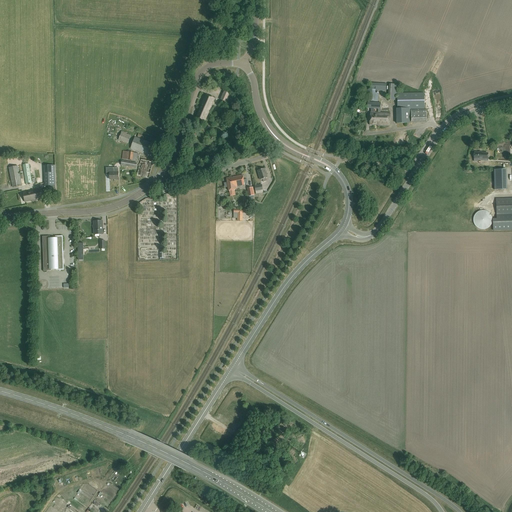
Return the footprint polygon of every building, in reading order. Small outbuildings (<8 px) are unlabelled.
[(386,84),(370,83),(370,88),(375,88),(375,90),(369,89),(368,101),(378,102),(379,93),(376,93),(376,91),(386,92),(386,84)] [(398,85),(389,84),(388,101),(396,101),(397,101),(397,109),(396,109),(397,123),(410,123),(410,109),(424,109),(424,93),(398,94),(398,85)] [(230,94),(224,91),(220,100),(226,102),(230,94)] [(214,99),(204,94),(200,104),(201,105),(196,118),(204,122),(208,112),(214,99)] [(381,102),(368,102),(368,108),(378,109),(378,113),(375,112),(375,110),(371,109),(371,112),(370,112),(370,125),(378,126),(389,127),(390,113),(380,113),(381,102)] [(426,120),(426,109),(410,110),(411,121),(426,120)] [(131,135),(121,132),(118,141),(128,144),(131,135)] [(157,145),(135,137),(131,149),(153,156),(157,145)] [(139,154),(124,151),(122,159),(137,162),(139,154)] [(488,153),(474,153),(474,158),(474,161),(477,162),(478,160),(488,161),(488,153)] [(137,162),(122,160),(121,166),(136,168),(137,162)] [(153,162),(141,160),(136,176),(148,179),(153,162)] [(32,184),(29,164),(23,165),(26,185),(32,184)] [(55,186),(55,165),(44,166),(45,186),(55,186)] [(18,166),(9,168),(12,188),(22,186),(21,179),(24,179),(23,173),(20,174),(18,166)] [(267,178),(264,168),(257,171),(260,180),(262,179),(263,182),(266,181),(266,178),(267,178)] [(118,179),(118,170),(114,170),(114,173),(110,173),(110,180),(118,179)] [(504,190),(503,170),(494,170),(494,190),(504,190)] [(227,183),(224,183),(225,186),(227,187),(228,187),(229,192),(230,197),(236,196),(235,191),(236,190),(236,187),(244,185),(243,175),(227,178),(227,183)] [(263,193),(262,185),(255,186),(256,194),(263,193)] [(42,199),(40,189),(33,190),(33,191),(23,193),(25,202),(30,201),(31,201),(42,199)] [(511,198),(496,199),(497,219),(493,219),(493,230),(511,229),(511,198)] [(243,209),(233,209),(233,218),(237,218),(237,221),(243,221),(243,209)] [(473,220),(473,221),(473,222),(474,222),(474,223),(474,224),(474,225),(475,225),(475,226),(476,226),(476,227),(477,227),(477,228),(478,228),(478,229),(479,229),(480,229),(481,229),(481,230),(482,230),(483,230),(484,230),(484,229),(485,229),(486,229),(487,229),(488,228),(489,228),(489,227),(490,227),(490,226),(491,226),(491,225),(491,224),(492,224),(492,223),(492,222),(492,221),(492,220),(492,219),(492,218),(492,217),(491,216),(491,215),(490,214),(490,213),(489,213),(488,212),(487,212),(487,211),(486,211),(485,211),(484,211),(483,211),(482,211),(481,211),(480,211),(479,211),(479,212),(478,212),(477,212),(477,213),(476,213),(476,214),(475,214),(475,215),(474,216),(474,217),(474,218),(473,218),(473,219),(473,220)] [(103,234),(103,221),(94,221),(94,235),(103,234)] [(62,253),(62,237),(56,237),(56,239),(49,239),(49,237),(43,237),(44,270),(50,270),(50,269),(57,269),(63,269),(62,259),(61,259),(61,253),(62,253)] [(52,507),(63,511),(65,509),(67,510),(70,503),(65,501),(64,504),(62,503),(61,505),(54,502),(52,507)]
